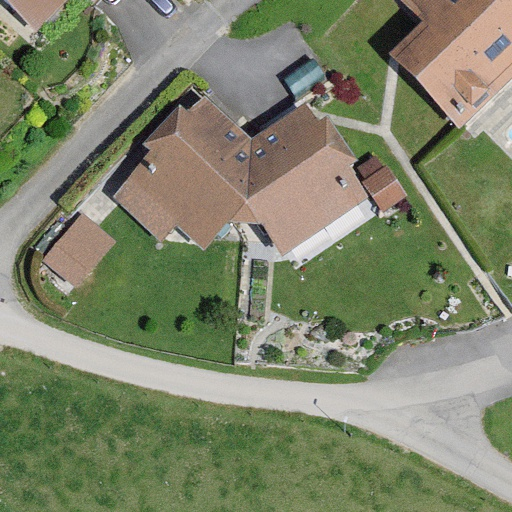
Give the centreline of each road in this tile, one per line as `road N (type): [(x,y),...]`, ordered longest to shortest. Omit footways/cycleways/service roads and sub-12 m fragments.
road 1 (residential): [(373,402),(277,401),(132,374),(0,328)]
road 2 (residential): [(511,487),(373,402)]
road 3 (residential): [(373,402),(511,360)]
